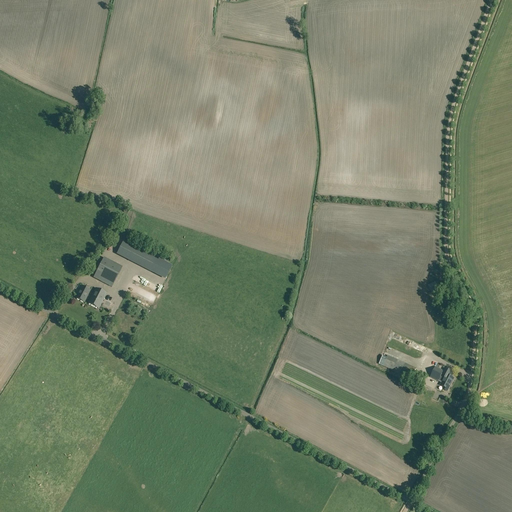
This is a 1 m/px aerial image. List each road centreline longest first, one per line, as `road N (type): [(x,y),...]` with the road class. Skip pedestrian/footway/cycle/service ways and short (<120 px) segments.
road 1 (unclassified): [(410,500),(0,281)]
road 2 (track): [(490,0),(447,135),(446,254),(474,316),(471,373)]
road 3 (unclassified): [(410,500),(462,406),(471,373)]
